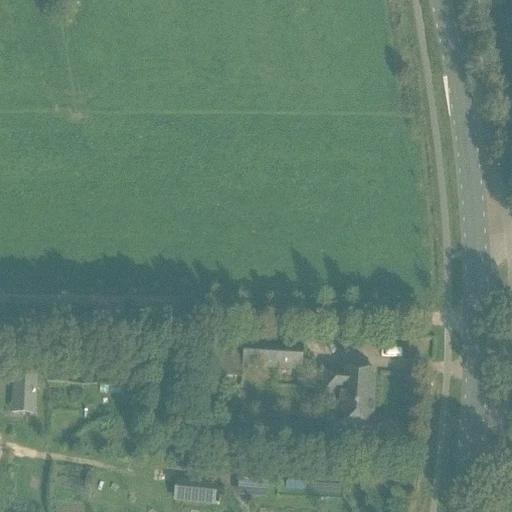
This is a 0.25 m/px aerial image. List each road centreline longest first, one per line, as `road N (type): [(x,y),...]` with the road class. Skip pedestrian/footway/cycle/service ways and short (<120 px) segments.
road 1 (tertiary): [(474,255),(461,104),(441,0)]
road 2 (tertiary): [(465,511),(474,255)]
